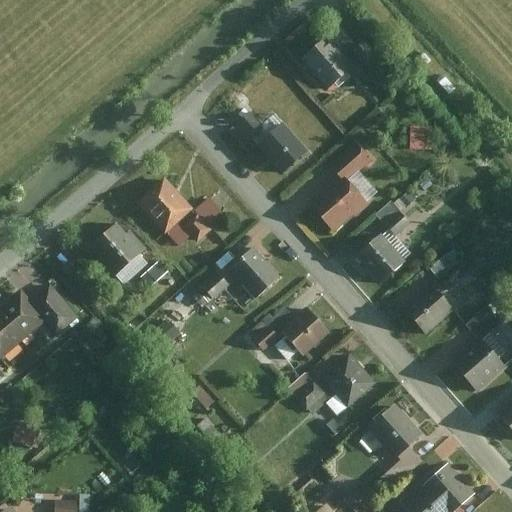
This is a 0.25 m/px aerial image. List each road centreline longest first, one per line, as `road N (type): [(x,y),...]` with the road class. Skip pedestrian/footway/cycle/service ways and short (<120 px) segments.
road 1 (residential): [(176,116),(511,487)]
road 2 (residential): [(0,265),(176,116)]
road 3 (residential): [(176,116),(317,0)]
